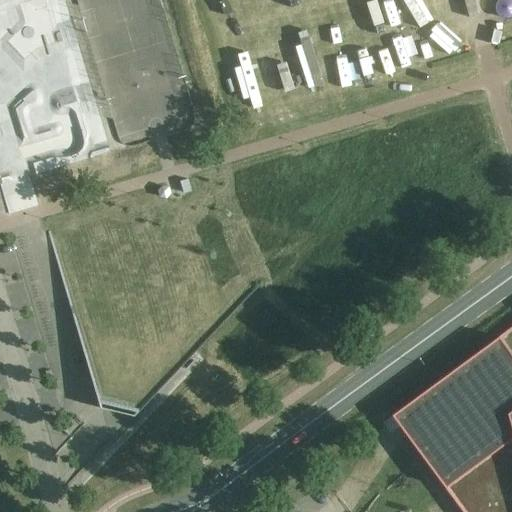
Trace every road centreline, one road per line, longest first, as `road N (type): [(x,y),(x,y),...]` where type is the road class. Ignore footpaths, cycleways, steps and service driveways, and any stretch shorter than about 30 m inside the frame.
road 1 (tertiary): [(201,502),(511,280)]
road 2 (unclassified): [(60,511),(0,303)]
